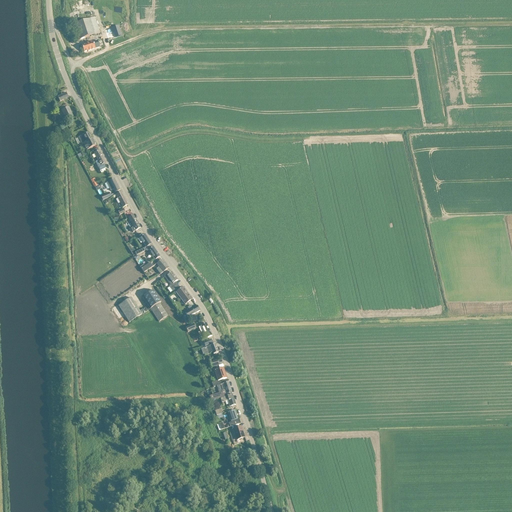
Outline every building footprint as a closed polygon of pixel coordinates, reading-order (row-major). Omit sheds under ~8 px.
[(95,18),(79,23),(74,24),(80,40),(100,33),(95,18)] [(86,45),(82,46),(84,53),(88,52),(95,50),(95,49),(100,48),(98,41),(93,43),(93,42),(85,45),(86,45)] [(66,93),(62,95),(57,97),(60,102),(63,101),(62,99),(63,99),(68,97),(66,93)] [(67,104),(62,107),(60,108),(62,111),(61,111),(66,120),(73,117),(69,107),(68,107),(67,104)] [(81,137),(78,138),(85,151),(92,148),(96,146),(93,139),(91,140),(88,133),(84,135),(81,137)] [(99,151),(95,153),(94,154),(98,161),(95,163),(101,174),(106,171),(105,169),(106,168),(104,164),(106,163),(99,151)] [(125,174),(123,167),(116,169),(119,177),(125,174)] [(114,179),(113,180),(107,183),(110,190),(113,189),(115,193),(120,190),(114,179)] [(121,193),(117,195),(115,196),(118,200),(116,200),(118,204),(119,203),(122,208),(128,205),(121,193)] [(110,194),(105,196),(104,196),(100,198),(103,202),(111,198),(110,194)] [(129,218),(128,219),(133,228),(131,229),(133,233),(135,232),(136,231),(141,228),(133,216),(129,218)] [(141,238),(138,239),(141,244),(143,243),(146,248),(147,247),(151,245),(145,235),(141,238)] [(153,248),(149,251),(148,251),(155,260),(160,257),(153,248)] [(146,251),(145,251),(144,249),(134,254),(133,251),(131,252),(134,258),(146,251)] [(162,260),(158,263),(156,265),(159,268),(156,270),(160,275),(169,269),(162,260)] [(148,262),(140,268),(143,273),(151,267),(148,262)] [(171,272),(167,275),(165,277),(171,286),(169,287),(173,291),(179,287),(175,283),(178,281),(171,272)] [(183,288),(179,291),(176,293),(185,305),(192,300),(183,288)] [(153,291),(142,298),(159,322),(168,316),(159,303),(161,302),(153,291)] [(129,323),(144,313),(143,311),(140,313),(131,298),(119,306),(129,323)] [(197,307),(185,313),(188,318),(200,311),(197,307)] [(194,324),(186,328),(188,333),(196,329),(194,324)] [(206,324),(202,326),(200,326),(201,327),(199,328),(201,333),(203,332),(204,334),(206,339),(212,336),(206,324)] [(204,348),(201,349),(203,355),(204,354),(205,355),(209,354),(212,353),(213,355),(218,353),(217,351),(215,344),(210,346),(204,348)] [(218,386),(223,384),(224,383),(223,380),(227,378),(223,368),(215,371),(218,381),(212,383),(213,387),(218,386)] [(224,397),(223,395),(232,393),(228,382),(223,384),(218,386),(220,393),(210,396),(212,401),(214,401),(220,399),(224,397)] [(224,397),(220,399),(222,404),(227,402),(229,407),(236,405),(232,395),(226,397),(224,397)] [(230,412),(227,413),(231,423),(229,423),(230,427),(232,427),(238,425),(240,424),(239,420),(238,420),(235,410),(230,412)] [(238,425),(232,427),(233,430),(237,440),(244,438),(245,438),(241,427),(239,428),(238,425)]
